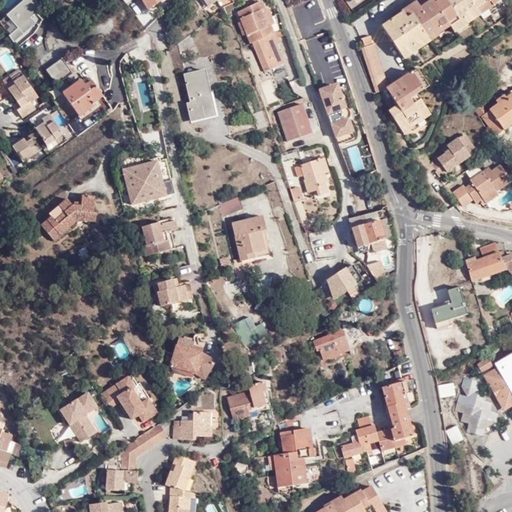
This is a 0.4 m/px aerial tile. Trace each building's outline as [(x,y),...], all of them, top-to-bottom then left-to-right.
[(23,0),(7,13),(18,27),(31,17),(41,9),(41,5),(37,0),(23,0)] [(204,0),(208,6),(216,0),(217,0),(223,8),(224,7),(233,2),(232,0),(204,0)] [(491,0),(494,5),(500,0),(439,0),(435,3),(433,0),(424,0),(418,4),(403,14),(402,12),(390,20),(392,24),(384,29),(400,55),(414,45),(417,50),(430,41),(427,36),(440,27),(443,30),(449,25),(451,28),(464,19),(467,23),(480,14),(477,10),(491,0)] [(480,14),(494,5),(491,0),(477,10),(480,14)] [(401,10),(402,12),(403,14),(418,4),(416,1),(401,10)] [(31,17),(18,27),(21,30),(25,27),(28,30),(36,24),(31,17)] [(454,32),(467,23),(464,19),(451,28),(454,32)] [(381,25),(384,29),(392,24),(390,20),(381,25)] [(438,34),(443,30),(440,27),(427,36),(430,41),(439,35),(438,34)] [(282,63),(277,50),(275,44),(278,43),(274,32),(252,40),(262,70),(282,63)] [(190,33),(178,43),(180,50),(196,46),(190,33)] [(361,38),(364,47),(366,46),(378,84),(386,82),(371,35),(361,38)] [(403,58),(417,50),(414,45),(400,55),(403,58)] [(376,92),(386,89),(388,87),(386,82),(378,84),(366,46),(364,47),(361,48),(376,92)] [(0,61),(6,73),(19,67),(11,50),(0,55),(0,61)] [(46,69),(56,84),(73,73),(63,57),(46,69)] [(17,109),(22,116),(37,107),(33,101),(40,97),(20,67),(10,74),(14,79),(6,84),(12,93),(21,107),(17,109)] [(417,67),(406,75),(417,92),(429,85),(417,67)] [(189,109),(191,120),(214,114),(209,94),(211,93),(205,70),(185,74),(192,108),(189,109)] [(406,75),(394,83),(405,100),(416,93),(417,92),(406,75)] [(136,82),(144,111),(156,107),(148,78),(136,82)] [(103,95),(96,85),(89,90),(86,84),(82,79),(63,93),(80,116),(96,104),(95,101),(103,95)] [(271,101),(279,98),(273,79),(265,82),(271,101)] [(89,90),(96,85),(92,80),(86,84),(89,90)] [(388,87),(386,89),(396,105),(394,107),(398,113),(392,117),(401,129),(414,120),(416,123),(430,114),(416,93),(405,100),(394,83),(388,87)] [(241,90),(246,101),(250,99),(245,88),(241,90)] [(347,113),(341,93),(341,92),(340,92),(340,91),(339,91),(339,90),(338,90),(337,90),(336,90),(317,96),(320,104),(332,132),(337,146),(338,149),(354,145),(347,113)] [(511,122),(511,93),(481,115),(495,135),(511,122)] [(471,103),(479,115),(486,110),(478,98),(471,103)] [(312,133),(302,104),(278,111),(288,141),(312,133)] [(37,131),(41,136),(47,146),(64,133),(46,107),(39,112),(40,113),(31,120),(35,126),(34,128),(37,131)] [(398,113),(394,107),(389,111),(392,117),(398,113)] [(266,125),(262,111),(252,114),(257,128),(266,125)] [(414,120),(401,129),(402,132),(416,123),(414,120)] [(422,151),(408,156),(423,177),(432,170),(438,179),(477,152),(464,133),(442,148),(447,155),(432,166),(422,151)] [(42,150),(35,140),(33,137),(26,141),(25,139),(24,137),(12,145),(23,162),(42,150)] [(325,157),(319,159),(324,173),(329,171),(325,157)] [(131,205),(167,197),(164,181),(171,180),(166,159),(160,161),(159,159),(124,167),(131,205)] [(324,173),(319,159),(295,167),(298,177),(303,175),(308,192),(317,190),(318,195),(328,192),(324,182),(326,181),(324,173)] [(510,181),(499,165),(491,171),(484,176),(482,172),(470,180),(471,182),(464,187),(463,185),(452,191),(461,205),(473,198),(475,202),(482,198),(479,195),(492,187),(495,191),(510,181)] [(484,176),(491,171),(489,167),(482,172),(484,176)] [(164,181),(167,197),(176,195),(173,179),(171,180),(164,181)] [(300,186),(291,189),(295,200),(303,198),(300,186)] [(495,191),(492,187),(479,195),(482,198),(484,202),(497,194),(495,191)] [(70,226),(76,221),(71,215),(75,212),(84,212),(84,221),(96,221),(97,212),(94,212),(95,196),(82,195),(82,206),(73,205),(68,198),(50,213),(52,216),(41,225),(55,241),(71,227),(70,226)] [(238,197),(221,204),(223,215),(242,207),(238,197)] [(310,210),(318,210),(317,201),(310,202),(310,210)] [(379,220),(377,211),(357,216),(349,217),(352,227),(363,225),(379,220)] [(71,215),(76,221),(84,221),(84,212),(75,212),(71,215)] [(241,261),(266,254),(261,230),(266,229),(263,215),(232,223),(241,261)] [(379,220),(385,239),(392,237),(387,217),(379,220)] [(171,249),(167,232),(178,228),(176,220),(161,224),(160,221),(142,226),(147,246),(151,245),(154,253),(171,249)] [(363,225),(368,244),(385,239),(379,220),(363,225)] [(363,225),(352,227),(358,247),(368,244),(363,225)] [(261,230),(266,254),(272,253),(266,229),(261,230)] [(475,257),(465,260),(471,281),(504,269),(500,256),(495,242),(479,247),(483,258),(475,260),(475,257)] [(511,252),(500,256),(504,269),(507,268),(511,273),(511,252)] [(366,263),(373,276),(376,275),(374,271),(380,268),(376,258),(366,263)] [(254,264),(251,263),(236,267),(239,279),(256,275),(254,264)] [(373,276),(377,282),(388,275),(385,267),(380,268),(374,271),(376,275),(373,276)] [(362,278),(358,270),(351,273),(356,281),(362,278)] [(190,284),(179,287),(175,287),(173,279),(159,283),(160,291),(158,291),(162,305),(193,297),(190,284)] [(459,287),(447,290),(449,296),(451,303),(441,306),(432,309),(436,327),(451,323),(449,318),(466,313),(459,287)] [(449,296),(447,290),(438,293),(439,299),(449,296)] [(449,296),(439,299),(441,306),(451,303),(449,296)] [(482,298),(477,299),(480,309),(485,307),(482,298)] [(485,307),(480,309),(484,321),(489,320),(485,307)] [(250,316),(241,321),(252,343),(259,339),(254,328),(256,327),(250,316)] [(350,350),(342,330),(313,340),(316,350),(320,349),(323,359),(350,350)] [(215,361),(201,353),(192,350),(193,344),(194,342),(178,338),(170,365),(172,366),(194,373),(205,379),(215,361)] [(192,350),(201,353),(202,347),(193,344),(192,350)] [(511,354),(495,364),(497,366),(511,393),(511,354)] [(493,364),(488,356),(478,362),(482,370),(493,364)] [(191,377),(194,373),(172,366),(171,371),(191,377)] [(511,404),(511,393),(497,366),(482,374),(503,409),(511,404)] [(317,372),(318,382),(328,380),(326,370),(320,371),(320,372),(317,372)] [(130,375),(103,392),(109,401),(118,395),(120,399),(134,419),(143,413),(147,418),(159,410),(155,405),(158,402),(156,399),(146,406),(133,386),(136,383),(130,375)] [(240,387),(242,393),(227,397),(233,419),(249,415),(248,413),(266,409),(262,393),(266,392),(262,380),(240,387)] [(456,402),(474,433),(496,421),(472,380),(461,385),(467,396),(456,402)] [(377,435),(376,433),(374,425),(372,426),(360,429),(356,430),(357,435),(359,446),(361,445),(370,443),(372,448),(380,446),(381,450),(395,446),(393,440),(405,438),(413,435),(406,409),(408,408),(404,392),(407,391),(404,381),(382,388),(392,428),(382,431),(382,434),(377,435)] [(443,384),(445,397),(455,396),(453,383),(443,384)] [(86,443),(92,439),(98,435),(86,418),(88,416),(102,407),(94,393),(65,411),(86,443)] [(112,405),(120,399),(118,395),(109,401),(112,405)] [(342,424),(338,410),(324,414),(328,428),(342,424)] [(195,439),(195,436),(195,433),(199,433),(199,436),(211,436),(211,426),(210,426),(206,426),(206,412),(193,412),(193,420),(181,420),(181,426),(173,426),(173,438),(195,439)] [(306,483),(305,464),(293,466),(292,459),(304,458),(313,457),(310,428),(300,429),(299,414),(286,420),(287,435),(281,436),(283,453),(274,455),(278,486),(306,483)] [(100,433),(88,416),(86,418),(98,435),(100,433)] [(359,427),(371,423),(369,416),(358,418),(359,427)] [(134,458),(166,437),(158,426),(121,450),(119,469),(134,470),(134,458)] [(452,443),(461,442),(460,426),(450,427),(452,443)] [(0,464),(7,467),(11,453),(0,449),(0,435),(2,429),(0,428),(0,464)] [(98,435),(92,439),(95,443),(103,438),(100,433),(98,435)] [(344,457),(362,452),(361,445),(359,446),(357,435),(351,436),(353,442),(341,445),(344,457)] [(406,443),(405,438),(393,440),(395,446),(406,443)] [(372,452),(372,448),(370,443),(361,445),(362,452),(367,451),(368,454),(372,452)] [(58,467),(71,457),(64,449),(51,459),(58,467)] [(170,471),(165,485),(171,487),(175,488),(175,486),(181,489),(186,477),(189,478),(195,461),(176,454),(173,464),(180,466),(177,473),(170,471)] [(356,472),(354,458),(346,459),(348,473),(356,472)] [(244,462),(242,461),(239,461),(235,464),(235,470),(237,473),(242,474),(247,471),(248,467),(246,464),(244,462)] [(173,464),(170,471),(177,473),(180,466),(173,464)] [(103,489),(112,490),(125,491),(127,480),(135,481),(137,471),(134,470),(119,469),(105,467),(103,489)] [(70,497),(88,495),(86,481),(68,483),(70,497)] [(376,493),(371,484),(361,490),(360,489),(343,499),(350,511),(383,511),(386,511),(376,493)] [(194,498),(195,493),(185,490),(181,489),(175,486),(175,488),(171,487),(169,506),(172,507),(171,511),(188,511),(189,498),(194,498)] [(9,494),(0,491),(0,498),(7,501),(9,494)] [(350,511),(343,499),(340,495),(324,505),(324,506),(314,511),(350,511)] [(222,511),(219,501),(204,506),(206,511),(222,511)] [(121,511),(120,504),(106,506),(106,503),(90,505),(86,506),(86,511),(121,511)]
